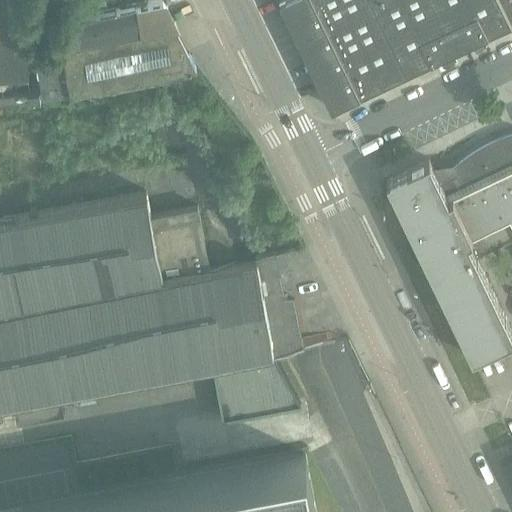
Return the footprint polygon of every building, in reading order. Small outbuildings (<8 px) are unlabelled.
[(0,0),(0,79),(29,78),(23,0),(0,0)] [(176,24),(175,24),(163,0),(154,0),(57,18),(62,43),(34,48),(43,96),(71,91),(196,68),(189,53),(190,52),(176,24)] [(511,21),(501,0),(280,0),(279,1),(331,109),(511,21)] [(511,0),(501,0),(511,21),(511,0)] [(511,131),(509,133),(499,136),(494,138),(490,141),(481,145),(477,148),(473,150),(464,156),(457,163),(453,166),(450,170),(452,173),(451,173),(439,179),(430,159),(386,180),(472,357),(511,338),(511,330),(477,258),(511,240),(511,131)] [(146,192),(0,218),(0,401),(14,399),(17,420),(65,412),(61,390),(215,362),(224,418),(300,403),(274,353),(273,352),(257,263),(256,264),(210,272),(209,269),(198,207),(151,215),(146,192)] [(320,314),(322,322),(304,326),(307,345),(341,339),(336,311),(320,314)] [(316,511),(306,455),(5,511),(316,511)]
